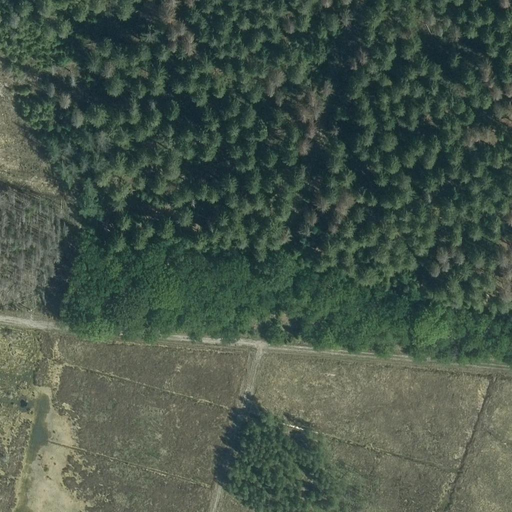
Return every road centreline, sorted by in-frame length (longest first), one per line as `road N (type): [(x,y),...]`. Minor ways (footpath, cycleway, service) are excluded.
road 1 (track): [(0,317),(261,347),(214,511)]
road 2 (track): [(0,86),(81,214),(51,326)]
road 3 (track): [(261,347),(511,370)]
